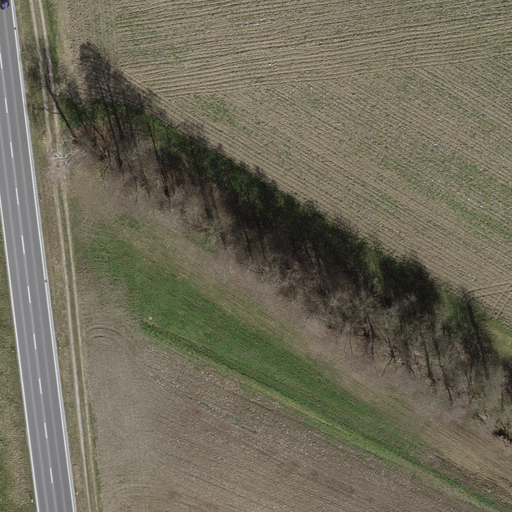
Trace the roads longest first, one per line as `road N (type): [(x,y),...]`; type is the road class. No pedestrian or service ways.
road 1 (track): [(94,511),(36,0)]
road 2 (secondary): [(0,43),(56,511)]
